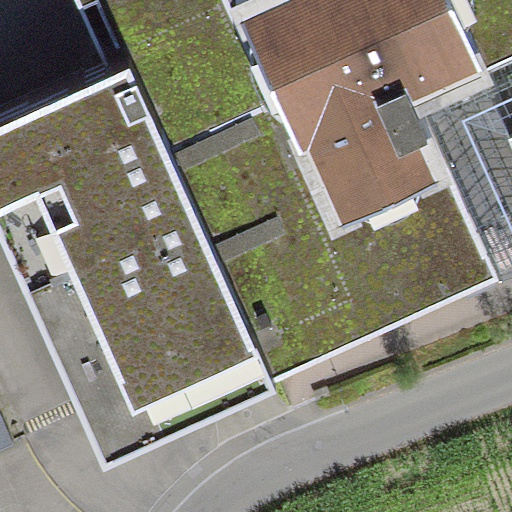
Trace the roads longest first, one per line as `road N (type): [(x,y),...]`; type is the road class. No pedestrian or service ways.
road 1 (unknown): [(462,0),(405,54),(0,254)]
road 2 (residential): [(511,365),(261,466),(205,511)]
